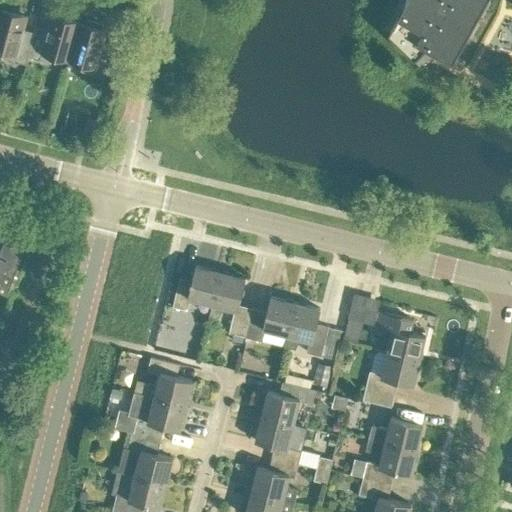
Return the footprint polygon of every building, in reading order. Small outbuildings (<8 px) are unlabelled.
[(511,0),(405,0),(397,15),(388,33),(414,58),(425,46),(452,60),(485,0),(511,0)] [(511,7),(500,6),(496,46),(511,47),(511,7)] [(3,56),(25,62),(36,23),(35,23),(33,31),(22,28),(26,15),(0,7),(0,46),(5,48),(3,56)] [(52,53),(68,57),(78,21),(51,14),(47,26),(36,23),(25,62),(25,63),(27,55),(50,61),(52,53)] [(78,21),(68,57),(84,61),(82,70),(104,76),(113,44),(101,41),(105,28),(97,26),(99,22),(87,18),(86,23),(78,21)] [(19,128),(21,120),(13,118),(11,125),(19,128)] [(94,145),(97,137),(81,133),(79,141),(94,145)] [(0,277),(11,282),(23,250),(3,242),(0,249),(0,277)] [(189,296),(212,302),(220,270),(195,264),(191,279),(179,276),(172,305),(186,308),(189,296)] [(228,331),(245,335),(252,307),(238,303),(245,276),(220,270),(212,302),(209,315),(217,317),(225,305),(234,308),(228,331)] [(264,327),(286,333),(287,333),(295,301),(270,295),(266,310),(252,307),(245,335),(261,339),(264,327)] [(287,333),(286,333),(283,345),(295,348),(300,336),(309,338),(306,350),(334,357),(341,329),(316,322),(320,307),(295,301),(287,333)] [(392,328),(387,350),(419,358),(425,333),(409,329),(412,318),(376,309),(372,323),(392,328)] [(369,370),(365,386),(394,393),(397,379),(413,383),(419,358),(387,350),(381,372),(369,370)] [(137,379),(134,391),(185,403),(191,378),(176,374),(179,363),(150,356),(147,370),(159,373),(156,383),(137,379)] [(314,381),(327,384),(332,365),(318,362),(314,381)] [(305,377),(304,385),(310,387),(312,379),(305,377)] [(267,389),(261,414),(293,422),(299,399),(311,402),(315,388),(310,387),(304,385),(282,380),(279,392),(267,389)] [(112,386),(111,393),(121,395),(123,389),(112,386)] [(394,393),(365,386),(362,398),(391,405),(394,393)] [(135,415),(131,431),(160,438),(163,424),(179,428),(185,403),(134,391),(128,413),(135,415)] [(331,405),(344,408),(347,396),(334,393),(331,405)] [(274,443),(271,455),(298,462),(301,448),(287,444),(293,422),(261,414),(255,439),(274,443)] [(371,424),(368,436),(416,448),(422,423),(390,415),(387,428),(371,424)] [(124,446),(119,469),(166,481),(172,456),(156,452),(160,438),(131,431),(127,447),(124,446)] [(366,459),(362,476),(391,483),(394,469),(410,473),(416,448),(368,436),(365,449),(381,452),(378,462),(366,459)] [(256,464),(250,489),(294,500),(297,488),(285,485),(288,473),(295,474),(298,462),(271,455),(268,467),(256,464)] [(319,455),(316,466),(329,469),(332,458),(319,455)] [(329,469),(316,466),(313,478),(326,482),(329,469)] [(116,493),(112,509),(124,511),(141,511),(144,502),(159,506),(166,481),(119,469),(113,492),(116,493)] [(378,497),(374,511),(408,511),(410,502),(387,497),(391,483),(362,476),(358,492),(378,497)] [(290,511),(294,500),(250,489),(244,511),(278,511),(279,510),(286,511),(290,511)]
